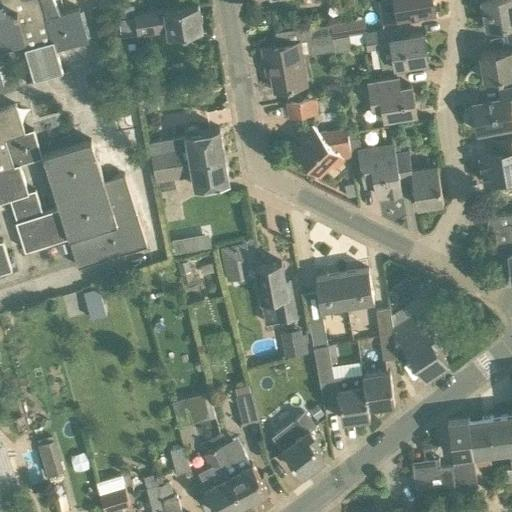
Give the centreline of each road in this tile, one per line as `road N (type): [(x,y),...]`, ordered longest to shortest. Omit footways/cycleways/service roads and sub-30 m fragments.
road 1 (residential): [(429,258),(273,182),(257,166),(225,0)]
road 2 (unclassified): [(298,511),(511,347)]
road 3 (residential): [(429,258),(459,200),(443,94),(457,0)]
